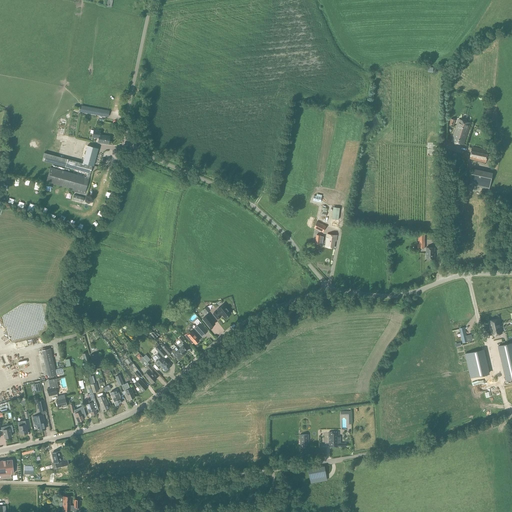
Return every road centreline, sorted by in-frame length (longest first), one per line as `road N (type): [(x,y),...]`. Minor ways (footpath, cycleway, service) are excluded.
road 1 (unclassified): [(329,290),(254,206),(128,141),(152,0)]
road 2 (unclassified): [(0,481),(142,481),(380,452)]
road 3 (unclassified): [(0,450),(123,416),(160,396),(244,321),(329,290)]
road 4 (track): [(511,410),(380,452),(377,389),(417,290)]
road 5 (track): [(447,278),(444,72),(490,0)]
road 6 (unclassified): [(329,290),(388,296),(458,275),(511,273)]
road 7 (track): [(467,274),(511,425)]
